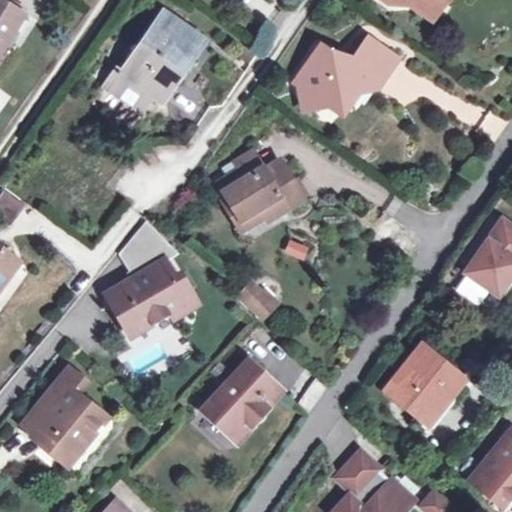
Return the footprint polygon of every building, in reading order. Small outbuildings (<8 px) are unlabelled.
[(432,0),(440,0),(443,2),(443,0),(382,0),(385,2),(385,0),(405,0),(406,0),(424,12),(432,0)] [(431,18),(443,2),(440,0),(432,0),(424,12),(431,18)] [(0,47),(3,43),(5,45),(23,15),(0,1),(0,47)] [(174,66),(181,72),(203,41),(162,15),(122,74),(117,71),(105,89),(140,113),(153,95),(174,66)] [(270,54),(276,27),(261,24),(255,51),(270,54)] [(338,92),(350,101),(363,82),(373,89),(394,59),(367,41),(352,60),(341,65),(332,58),(331,54),(320,47),(295,84),(327,107),(338,92)] [(174,66),(153,95),(166,105),(187,76),(181,72),(174,66)] [(339,115),(350,101),(338,92),(327,107),(339,115)] [(223,191),(263,167),(253,151),(228,166),(233,175),(219,183),(223,191)] [(268,177),(284,168),(280,161),(265,170),(268,177)] [(263,167),(223,191),(227,198),(242,222),(262,210),(267,219),(270,222),(304,202),(284,168),(268,177),(265,170),(263,167)] [(2,194),(0,196),(0,211),(12,222),(21,209),(2,194)] [(242,222),(227,198),(222,201),(242,233),(267,219),(262,210),(242,222)] [(12,222),(0,211),(0,220),(9,227),(12,222)] [(511,226),(504,221),(466,273),(500,297),(511,280),(511,226)] [(176,255),(147,225),(119,253),(130,273),(125,275),(129,283),(164,263),(176,255)] [(289,240),(283,254),(305,263),(311,249),(289,240)] [(0,286),(17,263),(0,249),(0,286)] [(129,283),(108,296),(131,335),(169,313),(172,318),(195,304),(178,276),(173,279),(164,263),(129,283)] [(238,299),(261,324),(280,306),(256,281),(238,299)] [(445,392),(451,396),(464,380),(423,346),(386,393),(421,423),(445,392)] [(227,382),(200,412),(230,439),(244,423),(249,428),(280,394),(250,366),(232,386),(227,382)] [(68,370),(41,403),(53,412),(34,437),(63,462),(86,433),(89,436),(104,418),(72,392),(81,381),(68,370)] [(427,427),(451,396),(445,392),(421,423),(427,427)] [(41,403),(22,428),(34,437),(53,412),(41,403)] [(244,423),(230,439),(234,443),(249,428),(244,423)] [(511,436),(491,451),(468,480),(500,508),(511,493),(511,436)] [(400,511),(411,501),(359,453),(335,480),(353,496),(350,500),(349,498),(336,511),(400,511)] [(449,511),(452,509),(432,492),(418,507),(422,511),(449,511)] [(127,511),(115,501),(104,511),(127,511)]
